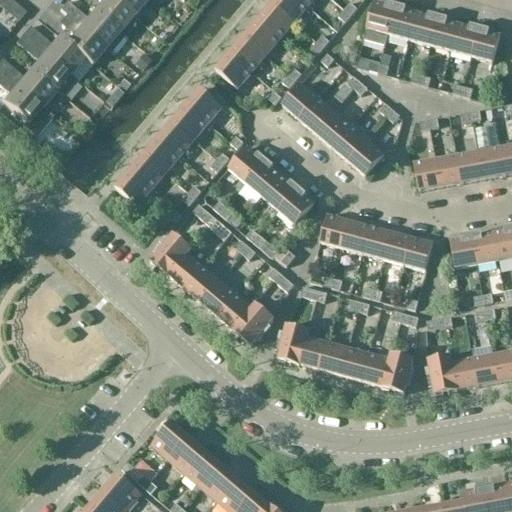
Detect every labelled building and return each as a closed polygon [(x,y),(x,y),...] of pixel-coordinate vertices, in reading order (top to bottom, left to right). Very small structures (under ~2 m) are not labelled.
[(16,7),(7,0),(2,0),(0,2),(0,7),(9,15),(16,7)] [(120,36),(134,19),(111,0),(94,0),(102,6),(95,14),(120,36)] [(111,0),(134,19),(148,3),(143,0),(111,0)] [(295,0),(279,0),(272,8),(294,27),(308,11),(295,0)] [(295,0),(308,11),(317,0),(295,0)] [(60,13),(67,19),(106,52),(114,59),(128,43),(120,36),(95,14),(88,23),(68,5),(60,13)] [(367,33),(389,39),(397,8),(387,6),(387,8),(375,5),(367,33)] [(350,6),(345,13),(352,19),(358,12),(350,6)] [(272,8),(258,25),(280,43),(294,27),(272,8)] [(389,39),(410,44),(417,17),(406,14),(407,11),(397,8),(389,39)] [(352,19),(345,13),(339,20),(346,26),(352,19)] [(430,50),(439,20),(429,17),(428,20),(417,17),(410,44),(430,50)] [(92,69),(106,52),(67,19),(59,27),(74,39),(68,47),(67,48),(84,62),(84,63),(92,69)] [(430,50),(451,56),(459,28),(447,25),(448,22),(439,20),(430,50)] [(266,60),(280,43),(258,25),(244,41),(266,60)] [(472,61),(480,31),(471,28),(470,31),(459,28),(451,56),(472,61)] [(70,79),(84,63),(84,62),(67,48),(68,47),(60,41),(53,49),(31,30),(24,38),(70,79)] [(490,34),(480,31),(472,61),(494,67),(501,39),(489,36),(490,34)] [(39,66),(32,74),(56,96),(56,95),(62,100),(76,84),(70,79),(24,38),(16,47),(39,66)] [(323,39),(317,46),(324,52),(330,45),(323,39)] [(252,76),(266,60),(244,41),(230,58),(252,76)] [(324,52),(317,46),(311,53),(318,59),(324,52)] [(238,93),(252,76),(230,58),(216,75),(238,93)] [(328,58),(321,65),(328,71),(335,64),(328,58)] [(0,65),(0,75),(42,112),(43,111),(56,96),(32,74),(25,82),(2,63),(0,65)] [(369,75),(378,77),(381,68),(372,66),(369,75)] [(381,68),(378,77),(387,80),(390,71),(381,68)] [(295,72),(289,79),(296,85),(302,78),(295,72)] [(4,107),(25,126),(22,129),(36,141),(53,120),(43,111),(42,112),(0,75),(0,89),(10,99),(4,107)] [(411,86),(420,89),(422,79),(414,77),(411,86)] [(296,85),(289,79),(283,86),(290,92),(296,85)] [(422,79),(420,89),(429,91),(431,82),(422,79)] [(355,93),(361,86),(354,80),(348,87),(355,93)] [(368,92),(361,86),(355,93),(362,99),(368,92)] [(283,110),(300,124),(319,103),(302,88),(283,110)] [(453,98),(462,100),(464,91),(455,88),(453,98)] [(464,91),(462,100),(471,102),(473,93),(464,91)] [(201,92),(186,109),(208,128),(223,111),(201,92)] [(269,102),(276,108),(276,109),(282,102),(275,95),(269,102)] [(300,124),(316,138),(335,117),(319,103),(300,124)] [(387,121),(393,114),(386,108),(380,115),(387,121)] [(186,109),(172,126),(194,145),(208,128),(186,109)] [(400,120),(393,114),(387,121),(394,127),(400,120)] [(471,116),(473,125),(482,124),(480,114),(471,116)] [(464,127),(473,125),(471,116),(462,118),(464,127)] [(335,117),(316,138),(333,152),(352,131),(335,117)] [(438,122),(429,123),(430,133),(440,131),(438,122)] [(430,133),(429,123),(420,125),(421,135),(430,133)] [(180,161),(194,145),(172,126),(158,142),(180,161)] [(368,145),(352,131),(333,152),(349,167),(368,145)] [(231,147),(238,153),(244,146),(237,140),(231,147)] [(158,142),(144,159),(166,177),(180,161),(158,142)] [(385,159),(368,145),(349,167),(366,181),(385,159)] [(511,149),(500,152),(505,180),(511,178),(511,149)] [(229,173),(246,188),(267,164),(259,157),(257,159),(248,151),(229,173)] [(500,152),(479,155),(484,184),(505,180),(500,152)] [(479,155),(457,159),(462,188),(484,184),(479,155)] [(223,157),(217,164),(224,170),(230,163),(223,157)] [(144,159),(130,175),(152,194),(166,177),(144,159)] [(457,159),(436,163),(441,191),(462,188),(457,159)] [(419,195),(441,191),(436,163),(414,167),(419,195)] [(224,170),(217,164),(211,171),(218,177),(224,170)] [(263,202),(281,180),(272,172),(274,170),(267,164),(246,188),(263,202)] [(138,211),(152,194),(130,175),(116,192),(138,211)] [(290,187),(281,180),(263,202),(279,216),(299,192),(292,185),(290,187)] [(189,197),(196,203),(202,196),(195,190),(189,197)] [(307,198),(299,192),(279,216),(296,230),(315,208),(305,200),(307,198)] [(190,210),(196,203),(189,197),(183,204),(190,210)] [(213,212),(220,218),(227,211),(219,205),(213,212)] [(206,214),(199,208),(193,216),(199,221),(206,214)] [(227,211),(220,218),(227,224),(234,217),(227,211)] [(169,220),(176,226),(182,219),(175,213),(169,220)] [(206,214),(199,221),(206,226),(212,219),(206,214)] [(320,246),(342,252),(350,224),(328,218),(320,246)] [(206,226),(212,232),(218,225),(212,219),(206,226)] [(342,252),(363,258),(370,230),(350,224),(342,252)] [(370,230),(363,258),(383,264),(391,236),(370,230)] [(511,262),(511,230),(504,232),(505,235),(494,237),(499,265),(511,262)] [(246,240),(253,246),(259,239),(252,233),(246,240)] [(412,242),(391,236),(383,264),(404,270),(412,242)] [(478,269),(499,265),(494,237),(482,239),(481,236),(472,238),(478,269)] [(169,280),(169,279),(187,257),(188,258),(192,253),(174,238),(151,265),(169,280)] [(455,273),(478,269),(472,238),(462,240),(462,242),(450,245),(455,273)] [(259,239),(253,246),(260,252),(266,245),(259,239)] [(434,248),(412,242),(404,270),(426,275),(434,248)] [(243,258),(249,251),(242,245),(236,252),(243,258)] [(256,257),(249,251),(243,258),(250,264),(256,257)] [(285,251),(276,260),(276,261),(287,271),(296,261),(285,251)] [(169,279),(169,280),(185,293),(204,271),(188,258),(187,257),(169,279)] [(185,293),(202,307),(220,285),(204,271),(185,293)] [(281,278),(275,273),(269,280),(275,285),(281,278)] [(275,285),(282,291),(288,283),(281,278),(275,285)] [(322,288),(331,291),(333,282),(325,279),(322,288)] [(333,282),(331,291),(340,293),(342,284),(333,282)] [(294,289),(288,283),(282,291),(288,296),(294,289)] [(220,285),(202,307),(218,321),(237,299),(220,285)] [(311,292),(303,289),(300,299),(308,301),(311,292)] [(371,302),(374,293),(365,290),(362,300),(371,302)] [(311,292),(308,301),(316,303),(319,294),(311,292)] [(382,295),(374,293),(371,302),(380,305),(382,295)] [(324,305),(327,296),(319,294),(316,303),(324,305)] [(492,298),(483,299),(485,309),(494,307),(492,298)] [(253,313),(237,299),(218,321),(234,335),(253,313)] [(485,309),(483,299),(474,301),(476,310),(485,309)] [(358,315),(361,306),(352,303),(349,312),(358,315)] [(409,303),(406,312),(415,315),(418,305),(409,303)] [(369,308),(361,306),(358,315),(367,317),(369,308)] [(234,335),(233,335),(251,350),(274,323),(256,308),(253,313),(234,335)] [(495,313),(486,315),(487,324),(497,323),(495,313)] [(394,315),(391,324),(399,326),(402,317),(394,315)] [(487,324),(486,315),(477,317),(478,326),(487,324)] [(407,329),(410,319),(403,318),(402,317),(399,326),(401,327),(407,329)] [(410,319),(407,329),(415,331),(418,322),(410,319)] [(445,332),(453,331),(452,321),(444,323),(445,332)] [(444,323),(435,324),(437,334),(445,332),(444,323)] [(429,335),(437,334),(435,324),(427,326),(429,335)] [(307,341),(308,341),(309,335),(287,329),(278,364),(300,370),(300,369),(307,341)] [(300,369),(320,374),(328,347),(308,341),(307,341),(300,369)] [(320,374),(341,380),(349,352),(328,347),(320,374)] [(349,352),(341,380),(362,386),(370,358),(349,352)] [(511,355),(494,358),(499,387),(511,384),(511,355)] [(391,364),(390,364),(370,358),(362,386),(382,391),(383,391),(391,364)] [(383,391),(382,391),(382,392),(404,398),(414,364),(391,358),(390,364),(391,364),(383,391)] [(494,358),(473,362),(478,391),(499,387),(494,358)] [(452,366),(451,360),(429,364),(435,400),(458,395),(458,394),(457,395),(452,366)] [(457,395),(458,394),(478,391),(473,362),(452,366),(457,395)] [(168,464),(189,440),(172,426),(151,450),(168,464)] [(185,478),(205,454),(189,440),(168,464),(185,478)] [(201,492),(222,468),(205,454),(185,478),(201,492)] [(201,492),(218,506),(238,482),(230,475),(222,468),(201,492)] [(124,511),(129,511),(142,498),(118,478),(104,494),(124,511)] [(144,492),(150,485),(143,479),(137,486),(144,492)] [(218,506),(224,511),(241,511),(254,496),(238,482),(218,506)] [(157,491),(150,485),(144,492),(151,498),(157,491)] [(510,511),(506,487),(484,491),(487,511),(510,511)] [(467,511),(487,511),(484,491),(463,495),(465,505),(466,505),(467,511)] [(90,511),(91,511),(124,511),(104,494),(90,511)] [(254,496),(241,511),(269,511),(271,510),(270,510),(254,496)]
